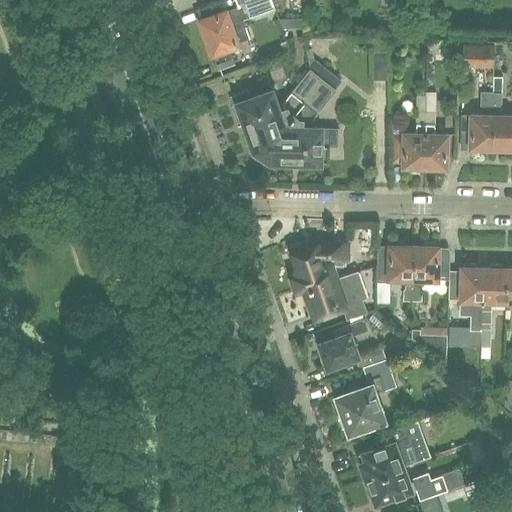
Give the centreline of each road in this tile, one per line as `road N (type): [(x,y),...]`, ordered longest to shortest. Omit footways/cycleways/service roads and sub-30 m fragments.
road 1 (residential): [(511,207),(176,207)]
road 2 (tertiary): [(281,511),(176,207)]
road 3 (tertiary): [(176,207),(123,67)]
